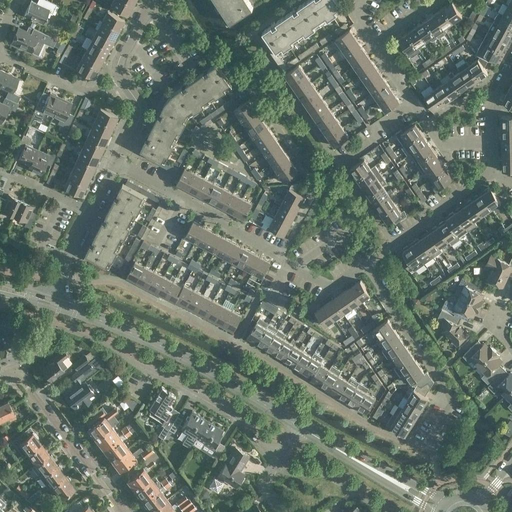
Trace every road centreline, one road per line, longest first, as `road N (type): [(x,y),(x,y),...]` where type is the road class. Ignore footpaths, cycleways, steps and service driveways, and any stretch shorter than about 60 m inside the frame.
road 1 (residential): [(365,263),(330,287),(116,163)]
road 2 (secondary): [(300,429),(209,372),(51,303)]
road 3 (residential): [(427,442),(449,396),(365,263)]
road 4 (residential): [(121,511),(15,372),(0,375)]
road 5 (residential): [(365,263),(490,173),(492,143)]
road 6 (residential): [(492,143),(439,143),(374,44)]
road 7 (residential): [(276,461),(240,418),(150,368)]
road 8 (residential): [(0,55),(85,92),(120,78)]
